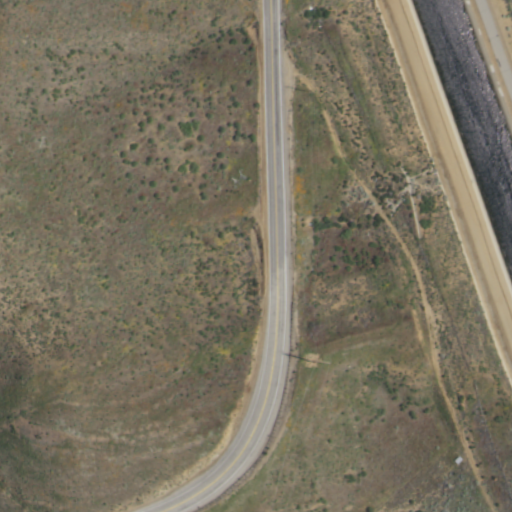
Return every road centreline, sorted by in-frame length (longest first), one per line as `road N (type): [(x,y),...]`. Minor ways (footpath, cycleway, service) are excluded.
road 1 (secondary): [(268,0),(276,348),(263,408),(239,453),(202,490),(156,511)]
road 2 (track): [(388,0),(511,341)]
